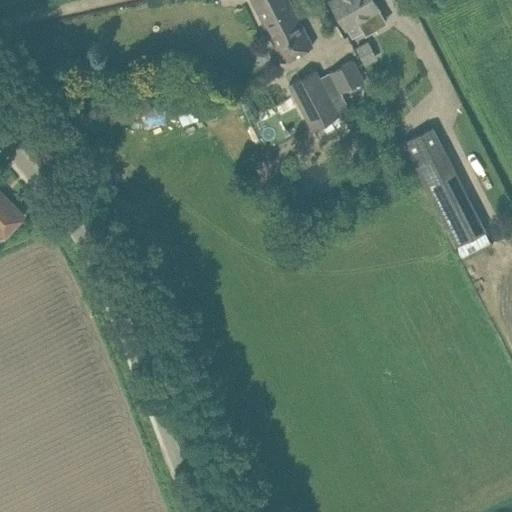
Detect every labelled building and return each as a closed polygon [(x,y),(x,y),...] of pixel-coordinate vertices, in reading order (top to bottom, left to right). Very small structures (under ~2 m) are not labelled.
[(312,46),(288,0),(251,0),(283,61),(312,46)] [(329,0),(345,27),(346,26),(352,36),(362,30),(363,30),(358,19),(361,17),(378,8),(379,7),(374,0),(329,0)] [(355,47),(364,63),(377,56),(368,40),(355,47)] [(355,59),(329,71),(339,92),(365,79),(355,59)] [(315,70),(288,84),(312,128),(339,114),(319,77),(315,70)] [(403,140),(413,160),(460,256),(491,241),(433,125),(403,140)] [(23,214),(0,191),(0,236),(1,237),(23,214)]
